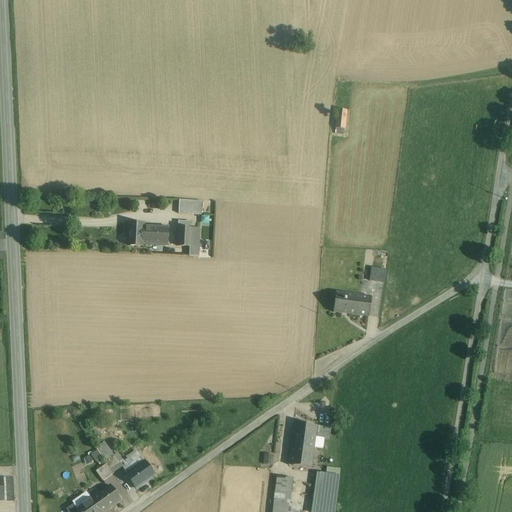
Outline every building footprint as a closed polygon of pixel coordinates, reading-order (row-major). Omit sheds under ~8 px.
[(347,111),(338,110),(336,128),(345,129),(347,111)] [(202,201),(180,200),(179,213),(201,215),(202,201)] [(168,228),(143,226),(144,224),(130,224),(129,246),(143,246),(143,244),(167,245),(168,228)] [(199,229),(178,228),(177,246),(190,246),(190,256),(198,256),(199,229)] [(387,270),(372,268),(370,283),(385,285),(387,270)] [(372,298),(337,294),(337,292),(336,292),(334,313),(335,313),(335,312),(369,316),(372,298)] [(318,426),(295,423),(292,446),(314,449),(318,426)] [(330,440),(332,429),(320,427),(318,439),(330,440)] [(105,442),(96,448),(98,450),(104,458),(106,461),(114,455),(105,442)] [(314,449),(292,446),(289,465),(312,468),(314,449)] [(104,458),(98,450),(91,455),(97,463),(104,458)] [(128,474),(144,462),(136,450),(119,462),(128,474)] [(273,456),(265,456),(264,465),(272,466),(273,456)] [(128,474),(126,474),(137,489),(139,487),(155,476),(145,461),(144,462),(128,474)] [(106,464),(96,471),(103,481),(114,474),(106,464)] [(334,511),(339,478),(318,475),(313,511),(334,511)] [(294,480),(277,478),(272,511),(301,511),(302,507),(291,506),(294,480)] [(110,486),(92,499),(100,511),(103,511),(121,500),(110,486)] [(100,511),(92,499),(77,509),(77,510),(78,511),(100,511)]
